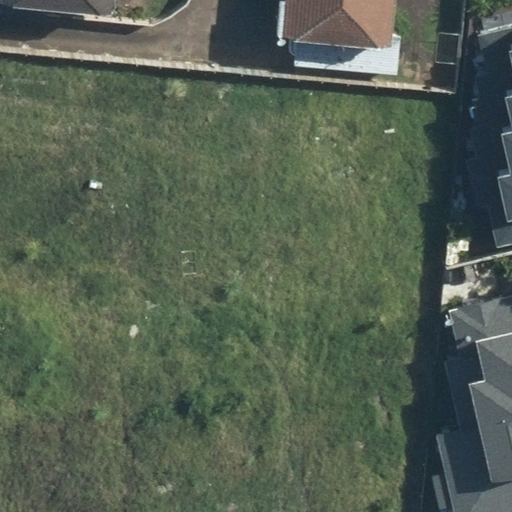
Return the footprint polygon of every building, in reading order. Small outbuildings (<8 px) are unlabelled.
[(0,0),(0,8),(118,11),(118,0),(0,0)] [(289,0),(289,28),(403,32),(404,0),(289,0)] [(511,245),(511,21),(477,30),(482,48),(474,153),(463,156),(487,252),(511,245)] [(286,85),(166,76),(162,137),(282,146),(286,85)] [(54,133),(53,158),(0,155),(0,304),(125,311),(129,246),(104,245),(109,136),(54,133)] [(496,511),(511,508),(511,317),(460,332),(484,422),(438,434),(458,511),(496,511)] [(202,417),(222,510),(309,492),(290,398),(202,417)]
